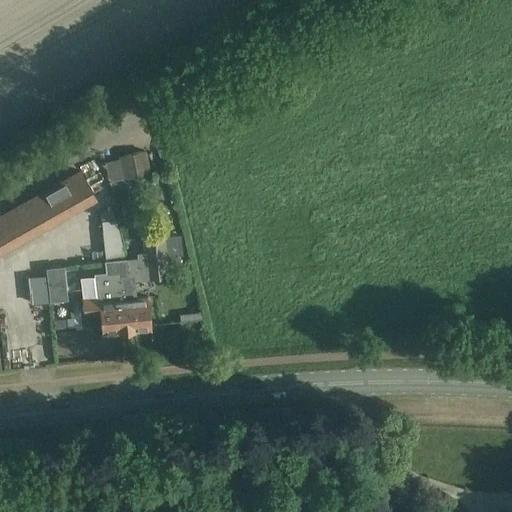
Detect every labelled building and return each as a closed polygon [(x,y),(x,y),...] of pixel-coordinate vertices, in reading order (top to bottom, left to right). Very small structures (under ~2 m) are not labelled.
[(119,159),(105,162),(109,180),(123,177),(123,180),(151,173),(145,150),(118,156),(119,159)] [(0,253),(95,200),(79,170),(0,213),(0,253)] [(169,277),(167,255),(182,254),(180,234),(142,238),(143,252),(136,252),(137,257),(128,258),(130,275),(120,276),(126,331),(150,328),(147,296),(135,297),(134,281),(169,277)] [(102,333),(126,331),(120,276),(130,275),(128,258),(104,260),(105,272),(93,273),(96,296),(81,298),(83,318),(100,316),(102,333)] [(47,275),(48,282),(66,280),(64,266),(46,268),(47,275)] [(26,365),(36,363),(32,345),(22,348),(26,365)]
